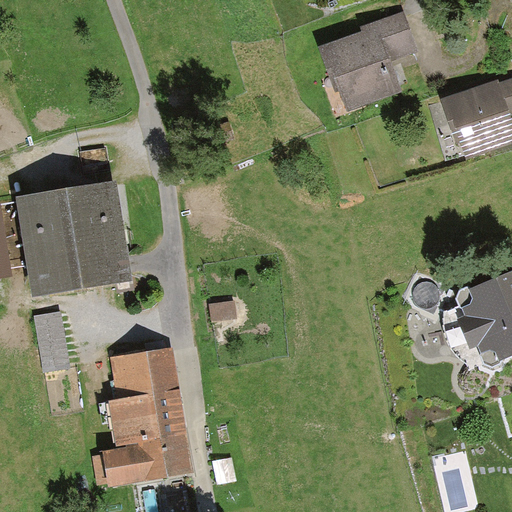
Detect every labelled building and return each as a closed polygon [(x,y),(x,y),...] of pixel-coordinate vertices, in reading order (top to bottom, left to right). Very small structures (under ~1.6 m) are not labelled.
[(363,34),(319,49),(333,87),(338,85),(350,114),(405,94),(393,64),(420,55),(406,14),(361,29),(363,34)] [(501,81),(442,101),(454,139),(458,138),(467,164),(511,150),(511,80),(502,84),(501,81)] [(230,125),(217,128),(221,142),(235,138),(230,125)] [(119,186),(20,201),(35,297),(134,281),(119,186)] [(511,275),(476,290),(467,285),(456,292),(459,308),(446,312),(444,329),(452,349),(465,364),(479,359),(486,366),(499,365),(503,355),(511,351),(511,275)] [(234,301),(211,305),(214,321),(237,317),(234,301)] [(62,314),(36,319),(46,372),(72,367),(62,314)] [(174,351),(112,359),(119,400),(110,402),(118,451),(102,454),(109,487),(195,472),(174,351)]
